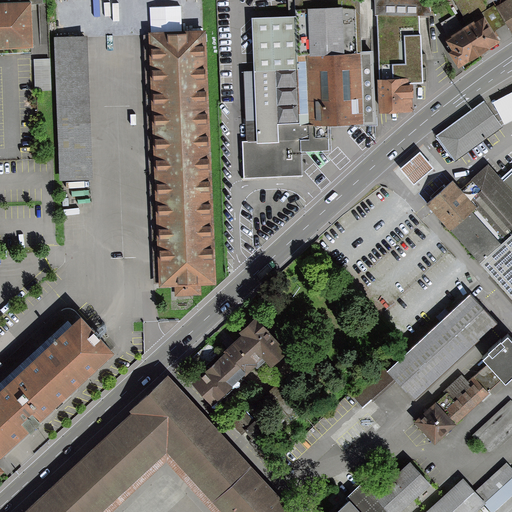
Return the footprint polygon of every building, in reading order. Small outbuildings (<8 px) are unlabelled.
[(0,0),(0,44),(32,42),(29,0),(0,0)] [(420,0),(374,0),(375,17),(422,15),(420,0)] [(484,0),(449,0),(462,21),(484,8),(484,0)] [(511,0),(500,0),(490,6),(509,36),(511,33),(511,0)] [(359,51),(357,9),(293,12),(293,13),(295,54),(359,51)] [(122,10),(49,14),(50,33),(123,29),(122,10)] [(295,54),(293,13),(247,15),(253,143),(299,141),(298,128),(295,54)] [(408,84),(425,83),(422,15),(375,17),(374,17),(377,85),(408,84)] [(461,64),(497,40),(480,15),(444,39),(461,64)] [(203,28),(141,32),(156,283),(174,282),(175,295),(199,293),(198,281),(217,280),(203,28)] [(55,37),(58,181),(90,180),(87,37),(55,37)] [(327,127),(374,124),(370,50),(359,51),(295,54),(298,128),(327,127)] [(52,60),(36,60),(37,91),(54,91),(52,60)] [(250,70),(239,71),(242,143),(253,143),(250,70)] [(378,112),(409,110),(408,84),(377,85),(378,112)] [(511,89),(490,100),(501,122),(511,116),(511,89)] [(433,132),(453,160),(499,128),(479,100),(433,132)] [(299,152),(328,151),(327,127),(298,128),(299,141),(299,152)] [(240,178),(300,176),(299,152),(299,141),(253,143),(239,143),(240,178)] [(401,164),(414,179),(433,162),(420,147),(401,164)] [(511,191),(503,181),(489,165),(460,190),(476,208),(505,240),(511,234),(511,191)] [(511,191),(511,173),(503,181),(511,191)] [(452,181),(426,204),(450,231),(476,208),(460,190),(452,181)] [(505,240),(476,208),(450,231),(481,263),(505,240)] [(481,263),(511,298),(511,234),(505,240),(481,263)] [(384,369),(411,398),(492,323),(466,294),(384,369)] [(0,474),(4,471),(0,467),(0,459),(116,353),(81,316),(0,390),(0,474)] [(193,372),(218,399),(261,360),(268,367),(283,353),(252,319),(236,333),(193,372)] [(504,381),(511,373),(511,343),(502,333),(479,355),(504,381)] [(428,444),(501,383),(483,362),(410,423),(428,444)] [(292,511),(165,374),(16,511),(98,511),(165,450),(221,511),(292,511)] [(473,433),(492,452),(511,432),(511,400),(509,397),(473,433)] [(221,511),(165,450),(98,511),(109,511),(163,463),(208,511),(221,511)] [(411,462),(375,497),(388,511),(399,511),(431,483),(411,462)] [(426,511),(478,511),(487,504),(464,478),(426,511)] [(349,502),(358,511),(388,511),(375,497),(363,483),(346,498),(349,502)] [(358,511),(349,502),(338,511),(358,511)]
